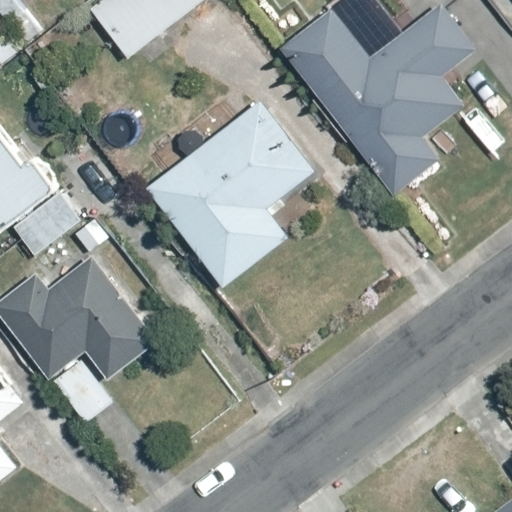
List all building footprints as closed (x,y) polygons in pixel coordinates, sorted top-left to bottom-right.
[(202,0),(108,0),(94,11),(129,56),(202,0)] [(480,46),(445,0),(370,58),(332,8),(283,46),(395,192),(440,158),(423,135),(464,103),(442,75),(480,46)] [(511,0),(491,0),(511,26),(511,0)] [(0,65),(22,50),(0,18),(0,65)] [(320,166),(268,98),(150,188),(225,285),(287,237),(265,208),(320,166)] [(0,232),(21,217),(48,251),(89,219),(32,146),(24,153),(0,122),(0,232)] [(161,336),(97,253),(51,288),(38,271),(0,300),(0,308),(89,424),(117,402),(102,382),(161,336)] [(0,418),(26,399),(0,365),(0,478),(17,466),(0,443),(0,418)]
